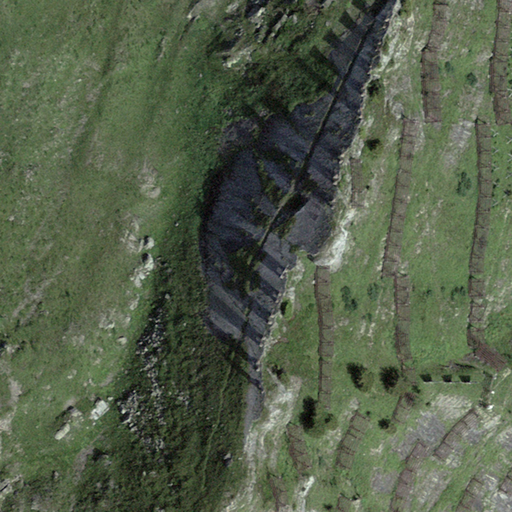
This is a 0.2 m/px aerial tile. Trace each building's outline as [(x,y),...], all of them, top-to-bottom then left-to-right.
[(508,83),(511,0),(492,0),(488,82),(508,83)] [(401,276),(419,124),(396,122),(390,166),(371,164),(365,215),(390,218),(376,334),(407,338),(414,277),(401,276)] [(481,124),(481,149),(491,149),(491,124),(481,124)] [(316,476),(304,429),(292,432),(304,479),(316,476)] [(511,499),(511,498),(511,467),(498,491),(511,499)] [(277,511),(291,511),(290,486),(276,486),(277,511)] [(364,511),(334,503),(331,511),(364,511)]
